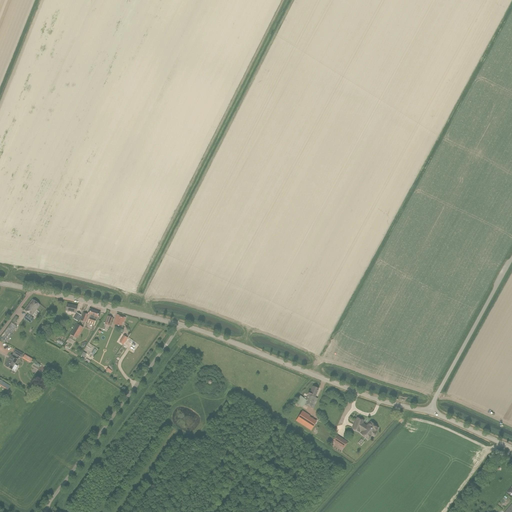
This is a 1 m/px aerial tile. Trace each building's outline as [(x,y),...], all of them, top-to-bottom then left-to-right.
[(38,304),(33,300),(25,310),(32,315),(37,307),(36,307),(38,304)] [(65,310),(76,312),(77,306),(67,304),(65,310)] [(96,319),(97,320),(100,312),(90,308),(87,315),(90,315),(88,323),(94,325),(96,319)] [(24,318),(30,323),(33,319),(27,314),(24,318)] [(123,322),(125,317),(117,314),(113,324),(121,326),(123,322)] [(110,326),(113,317),(107,316),(104,324),(110,326)] [(0,337),(0,338),(5,342),(17,326),(11,322),(0,337)] [(82,327),(77,325),(71,334),(75,337),(82,327)] [(18,356),(21,357),(23,354),(15,349),(12,355),(11,354),(7,362),(5,366),(12,370),(18,358),(17,358),(18,356)] [(315,397),(318,388),(313,386),(311,391),(309,391),(308,394),(308,395),(304,405),(313,408),(317,398),(315,397)] [(311,430),(316,421),(309,417),(310,416),(302,411),(296,420),(311,430)] [(361,433),(367,439),(371,435),(372,435),(373,436),(374,435),(375,435),(375,434),(375,433),(375,432),(374,431),(377,428),(371,422),(367,426),(362,423),(363,420),(357,418),(353,428),(359,431),(360,429),(362,431),(361,433)] [(332,441),(344,448),(348,442),(336,434),(332,441)]
